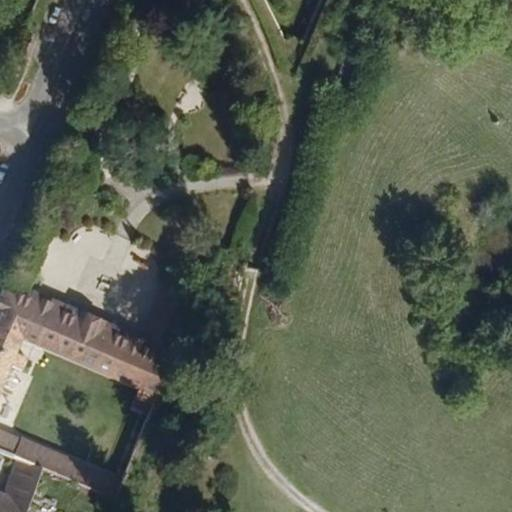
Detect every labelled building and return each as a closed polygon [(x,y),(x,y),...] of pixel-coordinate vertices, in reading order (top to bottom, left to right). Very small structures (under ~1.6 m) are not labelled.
[(150,125),(175,75),(148,62),(123,111),(150,125)] [(159,394),(159,393),(176,353),(1,281),(0,284),(0,346),(16,353),(22,337),(159,394)] [(0,395),(7,378),(18,382),(28,357),(16,353),(0,346),(0,395)] [(44,466),(110,491),(117,472),(0,427),(0,449),(16,456),(44,466)] [(0,511),(26,511),(44,466),(16,456),(3,491),(0,490),(0,511)]
